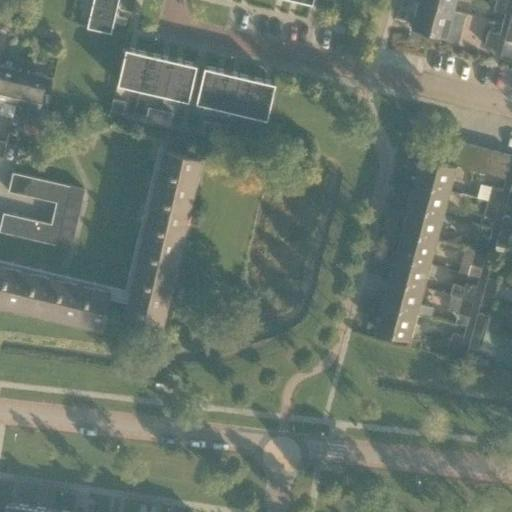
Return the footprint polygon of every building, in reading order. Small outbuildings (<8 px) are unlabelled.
[(114,14),(117,0),(92,0),(86,26),(110,32),(113,20),(124,22),(126,17),(114,14)] [(444,34),(451,9),(418,0),(416,0),(410,24),(444,34)] [(418,0),(451,9),(453,0),(418,0)] [(496,0),(495,6),(511,8),(511,0),(496,0)] [(140,87),(148,51),(125,46),(116,82),(140,87)] [(164,93),(172,57),(148,51),(140,87),(164,93)] [(15,101),(25,60),(15,57),(13,66),(1,63),(0,65),(0,106),(0,107),(2,98),(15,101)] [(195,62),(172,57),(164,93),(187,98),(195,62)] [(25,60),(15,101),(28,104),(24,122),(34,124),(46,74),(32,71),(34,62),(25,60)] [(219,106),(227,70),(203,64),(195,100),(219,106)] [(242,111),(250,75),(227,70),(219,106),(242,111)] [(266,117),(274,81),(250,75),(242,111),(266,117)] [(125,100),(113,97),(110,109),(122,112),(125,100)] [(157,120),(160,108),(148,106),(145,117),(157,120)] [(168,123),(171,111),(160,108),(157,120),(168,123)] [(212,133),(215,121),(204,118),(201,130),(212,133)] [(227,124),(215,121),(212,133),(224,136),(227,124)] [(262,132),(250,129),(247,141),(259,144),(262,132)] [(154,145),(125,313),(167,321),(196,152),(154,145)] [(422,152),(416,177),(453,186),(462,189),(469,164),(422,152)] [(56,197),(52,218),(4,208),(0,228),(73,242),(85,183),(13,169),(10,188),(56,197)] [(416,177),(410,201),(446,211),(462,215),(465,205),(449,201),(453,186),(416,177)] [(410,201),(403,225),(440,234),(446,211),(410,201)] [(403,225),(397,249),(433,258),(449,263),(452,253),(436,249),(440,234),(403,225)] [(469,245),(461,267),(483,274),(490,251),(469,245)] [(397,249),(391,273),(426,282),(433,258),(397,249)] [(498,292),(505,264),(495,261),(488,289),(498,292)] [(391,273),(385,296),(421,305),(436,309),(438,301),(423,297),(426,282),(391,273)] [(0,320),(71,332),(78,287),(0,274),(0,320)] [(460,319),(474,321),(481,283),(456,279),(451,307),(462,308),(460,319)] [(385,296),(378,320),(414,330),(421,305),(385,296)] [(475,340),(501,343),(505,313),(479,310),(475,340)] [(436,507),(437,505),(446,507),(451,488),(431,482),(425,503),(436,507)] [(6,501),(3,511),(30,511),(32,505),(6,501)]
